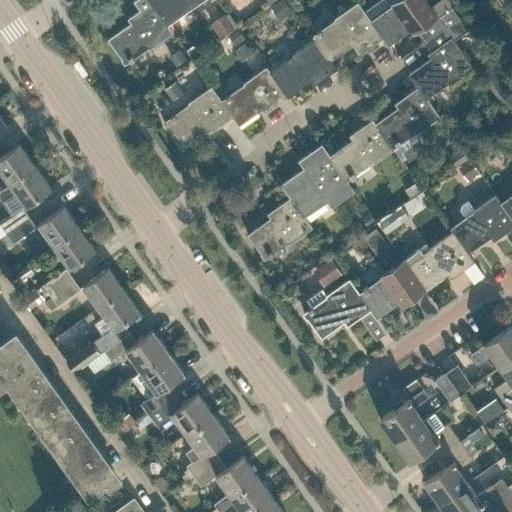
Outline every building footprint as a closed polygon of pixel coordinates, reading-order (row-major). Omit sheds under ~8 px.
[(188,0),(148,0),(150,2),(151,1),(163,18),(188,0)] [(285,0),(276,0),(274,1),(284,16),(292,11),(285,0)] [(370,18),(365,10),(357,0),(311,33),(315,38),(331,58),(352,43),(355,48),(360,53),(382,37),(378,31),(379,30),(369,18),(370,18)] [(424,40),(459,15),(450,2),(435,12),(426,0),(379,0),(365,10),(370,18),(369,18),(379,30),(378,31),(382,37),(387,44),(410,27),(413,32),(416,30),(424,40)] [(151,1),(150,2),(127,18),(130,22),(107,38),(126,65),(173,31),(163,18),(151,1)] [(224,13),(211,23),(220,36),(234,26),(224,13)] [(417,85),(427,98),(473,66),(454,38),(468,28),(459,15),(424,40),(431,50),(428,52),(430,56),(408,72),(417,85)] [(239,29),(230,36),(235,44),(244,37),(239,29)] [(337,67),(331,58),(315,38),(270,70),(288,96),(310,80),(313,84),(337,67)] [(246,41),(235,49),(243,59),(253,51),(246,41)] [(179,48),(170,55),(176,64),(186,57),(179,48)] [(494,62),(481,71),(488,80),(500,71),(494,62)] [(288,96),(270,70),(266,65),(220,98),(220,99),(232,116),(238,125),(261,109),(264,113),(288,96)] [(175,80),(164,87),(172,98),(183,91),(175,80)] [(220,99),(220,98),(211,85),(165,119),(183,145),(206,128),(209,133),(232,116),(220,99)] [(440,117),(427,98),(417,85),(394,101),(397,105),(375,121),(374,122),(394,150),(395,149),(403,160),(407,157),(409,160),(427,147),(424,144),(428,141),(421,130),(440,117)] [(374,122),(375,121),(372,117),(348,134),(351,138),(330,154),(349,182),(394,150),(374,122)] [(349,182),(330,154),(322,143),(297,160),(303,167),(280,183),(290,196),(299,209),(300,209),(306,217),(328,201),(331,206),(354,190),(349,182)] [(0,170),(10,184),(34,166),(19,144),(0,157),(0,170)] [(470,158),(458,166),(468,180),(480,172),(470,158)] [(50,187),(34,166),(10,184),(25,205),(50,187)] [(416,181),(405,188),(411,197),(422,189),(416,181)] [(511,218),(500,202),(501,201),(495,193),(449,226),(452,230),(468,252),(490,236),(493,241),(511,227),(511,218)] [(511,193),(501,201),(500,202),(511,218),(511,193)] [(299,209),(290,196),(267,213),(269,217),(247,233),(266,260),(312,226),(306,217),(300,209),(299,209)] [(38,224),(54,245),(79,227),(63,206),(38,224)] [(0,222),(0,224),(6,233),(28,216),(22,207),(0,222)] [(386,232),(397,224),(391,214),(380,222),(386,232)] [(28,216),(6,233),(13,243),(36,227),(28,216)] [(79,227),(54,245),(69,267),(94,249),(79,227)] [(375,227),(363,236),(373,250),(386,240),(383,237),(375,227)] [(403,259),(425,289),(448,273),(451,277),(474,261),(468,252),(452,230),(422,252),(419,248),(403,259)] [(331,259),(316,269),(327,284),(342,274),(331,259)] [(402,306),(425,289),(403,259),(359,291),(358,291),(371,308),(370,309),(376,318),(399,301),(402,306)] [(28,264),(8,277),(14,285),(34,271),(28,264)] [(82,286),(98,307),(123,289),(107,268),(82,286)] [(30,309),(73,279),(65,269),(41,286),(45,292),(41,294),(37,288),(22,298),(30,309)] [(358,291),(359,291),(349,277),(326,294),(322,287),(306,299),(311,305),(302,311),(321,337),(343,320),(347,326),(370,309),(371,308),(358,291)] [(79,288),(73,279),(50,295),(57,305),(79,288)] [(113,328),(93,342),(100,352),(103,350),(128,332),(122,322),(138,311),(123,289),(98,307),(113,328)] [(489,353),(498,365),(511,354),(511,330),(509,326),(470,354),(476,363),(489,353)] [(129,355),(140,371),(167,352),(151,330),(135,341),(128,332),(103,350),(110,360),(118,355),(122,360),(129,355)] [(18,336),(0,348),(0,388),(9,382),(17,394),(19,392),(28,406),(24,409),(33,422),(38,419),(46,431),(42,434),(51,448),(56,444),(64,456),(60,460),(69,473),(74,470),(83,482),(78,485),(87,498),(114,479),(41,377),(39,378),(31,367),(37,362),(18,336)] [(93,342),(67,361),(74,370),(100,352),(93,342)] [(148,413),(173,394),(166,384),(182,372),(167,352),(140,371),(130,378),(146,399),(141,403),(148,413)] [(511,354),(498,365),(507,378),(493,387),(507,406),(511,402),(511,354)] [(457,364),(446,371),(460,392),(471,385),(457,364)] [(460,392),(446,371),(435,379),(450,400),(460,392)] [(393,439),(421,419),(411,406),(426,395),(421,388),(378,419),(393,439)] [(180,403),(173,394),(148,413),(155,422),(156,422),(161,429),(175,420),(185,433),(212,414),(196,392),(180,403)] [(482,421),(494,413),(487,402),(475,410),(482,421)] [(432,411),(421,419),(393,439),(407,460),(431,444),(437,453),(466,433),(457,420),(449,426),(446,422),(441,425),(432,411)] [(117,420),(124,430),(134,423),(127,413),(117,420)] [(227,435),(212,414),(185,433),(193,445),(186,450),(192,460),(185,465),(187,467),(192,475),(218,456),(211,446),(227,435)] [(495,417),(486,424),(493,434),(498,430),(499,423),(495,417)] [(134,423),(124,430),(119,433),(125,442),(140,431),(134,423)] [(467,434),(472,441),(483,433),(478,426),(467,434)] [(437,501),(465,480),(456,468),(471,458),(469,455),(478,449),(472,441),(467,434),(466,433),(437,453),(444,463),(422,479),(437,501)] [(224,465),(218,456),(192,475),(200,485),(215,475),(227,493),(229,495),(256,476),(240,454),(224,465)] [(186,471),(182,474),(186,480),(192,475),(187,467),(184,469),(186,471)] [(249,511),(271,497),(256,476),(229,495),(227,493),(213,504),(218,511),(233,500),(241,511),(249,511)] [(475,494),(465,480),(437,501),(444,511),(466,511),(485,498),(492,509),(511,494),(511,482),(506,486),(499,477),(475,494)] [(511,511),(511,494),(492,509),(494,511),(511,511)] [(143,511),(133,497),(111,511),(143,511)] [(249,511),(282,511),(271,497),(249,511)]
